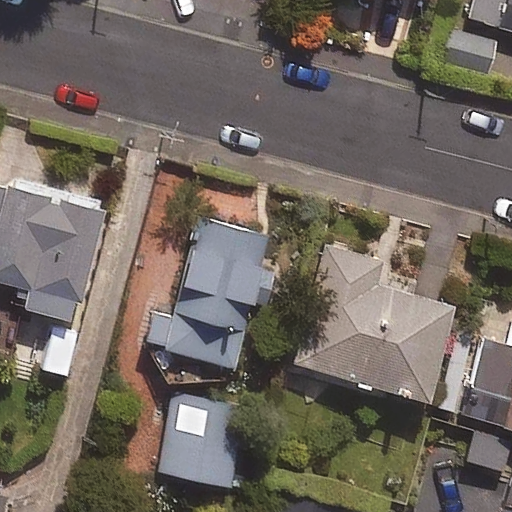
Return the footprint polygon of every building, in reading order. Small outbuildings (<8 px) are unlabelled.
[(511,0),(470,0),(465,19),(511,31),(511,0)] [(493,40),(446,27),(438,59),(484,71),(493,40)] [(95,212),(0,187),(0,281),(20,287),(15,307),(67,320),(95,212)] [(279,242),(194,214),(152,344),(237,371),(279,242)] [(378,261),(323,245),(289,364),(419,400),(446,303),(372,282),(378,261)] [(74,331),(53,325),(36,385),(58,391),(74,331)] [(511,346),(467,331),(442,407),(511,430),(511,346)] [(243,411),(179,391),(156,468),(220,488),(243,411)] [(507,441),(470,430),(462,459),(499,470),(507,441)] [(511,466),(502,504),(511,506),(511,466)] [(326,511),(328,509),(278,496),(273,511),(326,511)]
